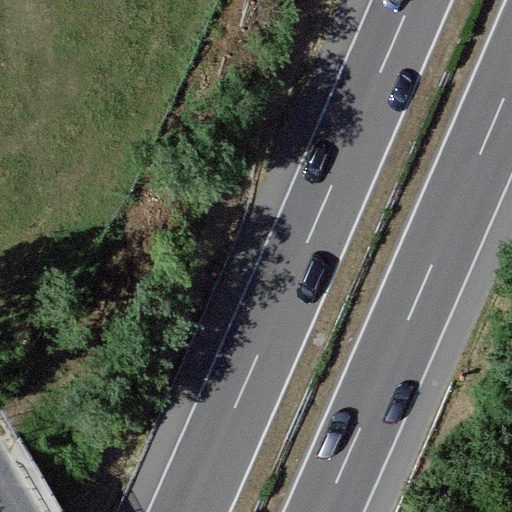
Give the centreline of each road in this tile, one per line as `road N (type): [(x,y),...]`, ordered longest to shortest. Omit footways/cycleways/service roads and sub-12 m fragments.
road 1 (motorway): [(413,0),(190,511)]
road 2 (motorway): [(324,511),(511,83)]
